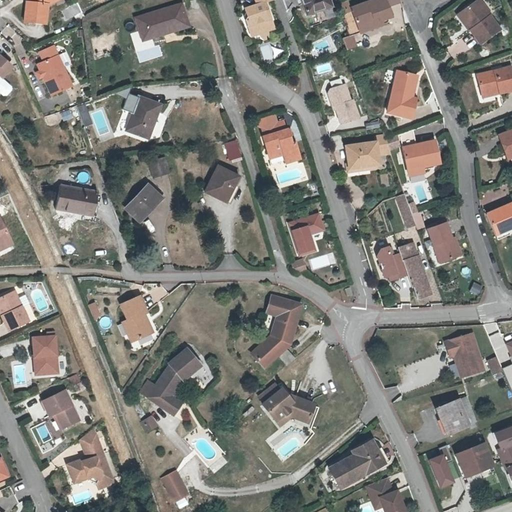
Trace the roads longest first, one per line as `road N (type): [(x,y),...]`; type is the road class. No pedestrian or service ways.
road 1 (residential): [(369,319),(308,113),(244,66),(224,0)]
road 2 (residential): [(357,325),(293,278),(127,276)]
road 3 (residential): [(357,325),(353,347),(429,511)]
road 4 (unknown): [(224,85),(281,277)]
road 5 (residential): [(511,307),(369,319)]
